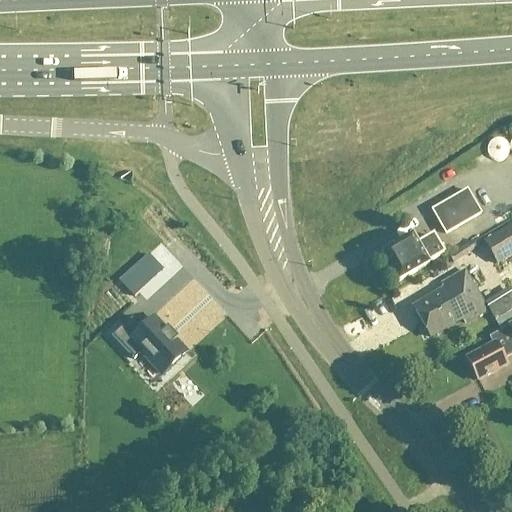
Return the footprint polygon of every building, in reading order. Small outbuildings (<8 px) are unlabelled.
[(445,234),(480,214),(466,191),(431,211),(445,234)] [(511,224),(481,242),(498,266),(511,257),(511,224)] [(381,255),(398,283),(429,265),(428,264),(443,255),(433,237),(417,246),(412,237),(381,255)] [(486,310),(483,304),(464,273),(440,287),(442,291),(411,310),(429,339),(458,321),(461,326),(485,311),(486,310)] [(133,299),(143,290),(128,274),(118,283),(133,299)] [(511,295),(508,289),(483,304),(486,310),(485,311),(493,322),(511,311),(511,295)] [(140,356),(160,377),(184,355),(174,343),(176,341),(166,330),(163,332),(152,320),(142,331),(131,319),(110,338),(133,362),(140,356)] [(465,359),(477,382),(506,366),(502,359),(511,354),(511,324),(508,326),(509,328),(490,339),(493,344),(465,359)]
